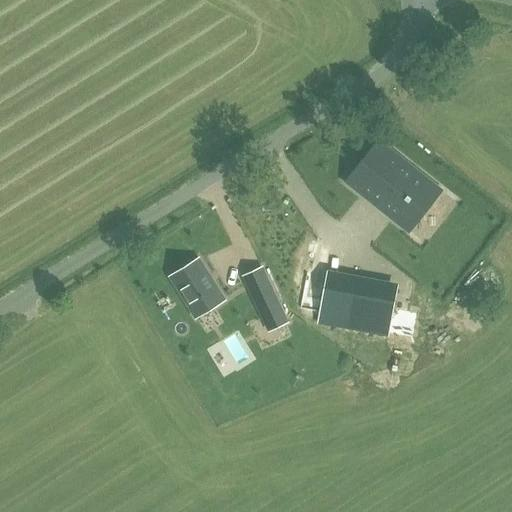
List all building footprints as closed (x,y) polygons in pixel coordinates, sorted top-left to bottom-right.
[(378,140),(346,181),(378,206),(410,166),(378,140)] [(410,166),(378,206),(396,221),(410,231),(442,191),(410,166)] [(198,259),(171,276),(197,317),(224,300),(198,259)] [(318,323),(388,336),(397,290),(327,277),(318,323)] [(271,286),(252,294),(263,316),(281,307),(271,286)] [(352,338),(325,369),(383,419),(410,388),(352,338)]
